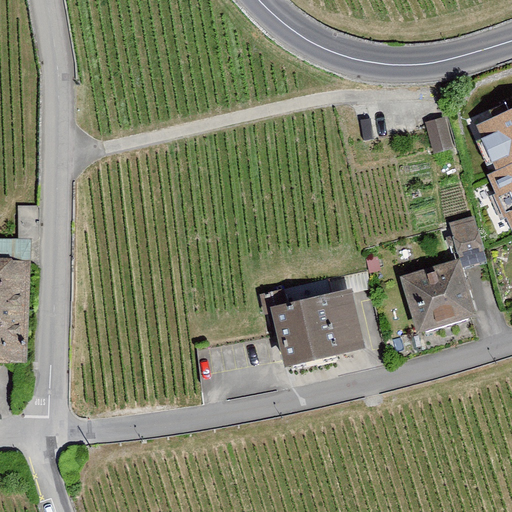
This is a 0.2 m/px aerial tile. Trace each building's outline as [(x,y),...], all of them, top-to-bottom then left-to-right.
[(511,116),(482,130),(511,198),(511,116)] [(476,224),(457,230),(469,269),(488,264),(476,224)] [(0,364),(30,365),(33,245),(0,243),(0,364)] [(464,266),(408,283),(424,337),(481,319),(464,266)] [(263,296),(266,310),(293,304),(289,290),(263,296)] [(356,296),(279,314),(292,370),(369,353),(356,296)]
